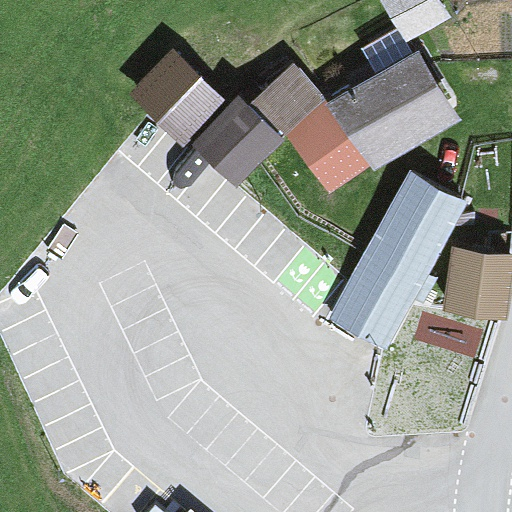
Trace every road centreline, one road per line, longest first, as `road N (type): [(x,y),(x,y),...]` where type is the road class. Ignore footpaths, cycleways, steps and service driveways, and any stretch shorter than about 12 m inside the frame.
road 1 (unknown): [(476,453),(386,450),(340,432),(297,399),(114,211)]
road 2 (tertiary): [(476,511),(476,453),(511,280)]
